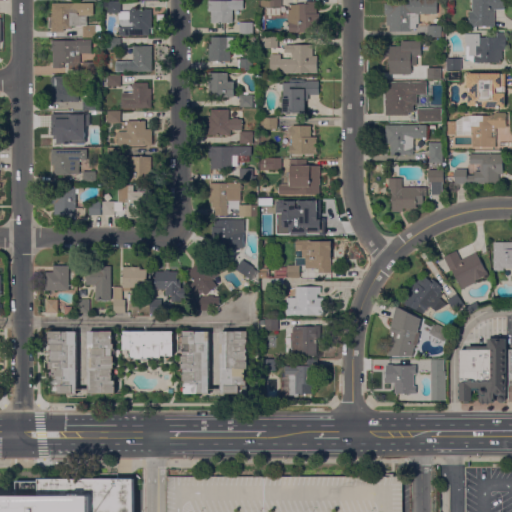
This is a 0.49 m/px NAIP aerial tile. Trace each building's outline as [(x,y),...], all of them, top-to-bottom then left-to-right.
[(243,0),(244,10),(233,10),(233,23),(212,23),(211,12),(208,12),(208,1),(243,0)] [(390,32),(390,25),(387,25),(387,14),(385,15),(385,4),(393,4),(393,5),(410,4),(410,0),(437,0),(438,14),(420,14),(420,24),(417,24),(417,29),(412,29),(412,31),(390,32)] [(504,0),(504,10),(494,10),(494,26),(486,26),(486,28),(483,28),(483,26),(477,26),(477,31),(472,31),(472,27),(470,27),(470,21),(469,21),(469,18),(470,18),(470,12),(473,12),(473,0),(504,0)] [(130,12),(130,10),(131,10),(131,8),(137,8),(137,10),(152,10),(152,28),(149,28),(149,35),(129,35),(129,36),(123,36),(123,35),(120,35),(120,31),(119,31),(119,29),(120,29),(120,26),(121,26),(120,24),(120,13),(108,13),(105,13),(105,2),(121,2),(121,12),(130,12)] [(289,10),(292,10),(292,5),(298,5),(298,4),(307,4),(306,2),(317,2),(317,14),(320,14),(320,32),(290,32),(289,10)] [(87,25),(97,25),(97,37),(84,37),(84,26),(82,26),(72,26),(72,29),(64,29),(64,32),(52,32),(52,28),(52,21),(53,21),(53,3),(93,3),(93,15),(87,15),(87,25)] [(255,31),(253,31),(253,34),(240,34),(239,23),(253,22),(253,26),(255,26),(255,31)] [(428,38),(428,25),(441,25),(441,32),(444,32),(444,37),(428,38)] [(480,34),(480,37),(498,37),(498,33),(506,33),(506,37),(507,37),(507,50),(502,50),(502,60),(500,60),(500,63),(474,63),(470,60),(467,60),(466,43),(465,43),(465,34),(480,34)] [(212,45),(212,37),(236,38),(236,40),(237,40),(237,44),(236,44),(236,50),(231,49),(231,55),(232,55),(232,60),(230,60),(230,63),(226,63),(226,61),(209,61),(209,45),(212,45)] [(265,48),(265,37),(278,37),(278,48),(265,48)] [(121,39),(121,50),(108,50),(108,39),(121,39)] [(54,68),(54,52),(52,52),(52,49),(53,49),(53,44),(52,44),(52,41),(76,41),(76,40),(92,40),(92,54),(80,54),(81,51),(77,51),(77,52),(80,52),(79,55),(81,55),(81,63),(80,63),(80,69),(79,69),(79,74),(66,74),(67,68),(69,68),(69,63),(64,63),(64,68),(54,68)] [(421,41),(421,56),(417,56),(417,65),(411,66),(411,68),(413,68),(413,72),(412,72),(412,74),(391,75),(390,67),(389,67),(389,57),(385,57),(385,46),(402,46),(402,41),(421,41)] [(271,74),(271,55),(281,55),(282,60),(292,60),(292,53),(285,53),(285,45),(313,45),(313,56),(318,56),(318,73),(271,74)] [(116,72),(116,62),(134,61),(134,46),(152,46),(153,72),(116,72)] [(258,66),(254,67),(254,70),(240,71),(240,59),(253,59),(253,61),(258,61),(258,66)] [(447,70),(447,59),(462,59),(462,70),(459,70),(459,80),(448,80),(448,70),(447,70)] [(97,74),(83,74),(83,62),(97,62),(97,74)] [(442,68),(442,80),(428,80),(428,68),(442,68)] [(229,82),(235,82),(234,97),(210,97),(210,73),(229,73),(229,82)] [(506,74),(506,108),(484,108),(484,106),(469,106),(470,105),(468,105),(468,86),(467,86),(467,76),(468,76),(468,74),(506,74)] [(108,75),(121,75),(121,86),(108,86),(108,75)] [(53,78),(53,76),(80,77),(80,102),(53,101),(53,83),(50,83),(50,78),(53,78)] [(319,95),(309,95),(309,101),(305,101),(305,113),(283,113),(284,90),(280,90),(280,84),(284,84),(284,83),(290,83),(290,80),(305,80),(305,81),(319,81),(319,95)] [(413,112),(409,112),(409,115),(386,115),(386,105),(385,105),(384,99),(386,99),(385,83),(427,82),(427,94),(417,94),(417,104),(413,104),(413,112)] [(122,99),(123,99),(122,93),(133,92),(133,83),(149,83),(149,89),(152,89),(152,108),(122,109),(122,99)] [(253,95),(253,107),(240,107),(240,95),(253,95)] [(84,97),(97,97),(96,110),(84,110),(84,97)] [(418,121),(418,108),(442,108),(442,122),(432,122),(418,121)] [(209,135),(209,117),(211,117),(212,109),(230,110),(229,119),(233,119),(233,118),(238,118),(238,120),(242,120),(242,130),(233,130),(233,131),(231,131),(231,135),(209,135)] [(121,112),(121,123),(108,123),(108,112),(121,112)] [(91,113),(92,126),(79,126),(79,128),(81,128),(81,134),(79,134),(80,136),(55,137),(55,127),(54,127),(54,122),(55,122),(55,114),(91,113)] [(491,116),(491,115),(495,115),(495,113),(506,113),(506,115),(507,115),(507,126),(506,126),(506,129),(496,128),(496,147),(473,147),(473,133),(472,133),(472,136),(447,136),(447,122),(457,122),(457,121),(463,117),(471,116),(491,116)] [(278,118),(278,129),(264,129),(264,118),(278,118)] [(118,145),(118,132),(128,132),(128,121),(146,121),(146,129),(153,129),(153,145),(118,145)] [(427,125),(427,139),(414,139),(414,155),(391,155),(391,144),(386,144),(386,126),(427,125)] [(290,154),(290,146),(292,146),(292,136),(290,136),(290,129),(292,129),(292,126),(311,126),(311,138),(318,138),(318,140),(317,140),(317,152),(318,152),(318,154),(290,154)] [(253,132),(253,144),(240,144),(240,132),(253,132)] [(97,147),(83,147),(83,135),(97,135),(97,147)] [(443,143),(443,163),(430,163),(430,143),(443,143)] [(252,146),(252,156),(238,156),(238,166),(233,166),(233,169),(211,169),(211,158),(209,158),(209,147),(252,146)] [(121,160),(108,160),(108,148),(122,148),(121,160)] [(55,165),(52,165),(52,149),(88,150),(87,160),(80,160),(80,174),(70,174),(70,175),(55,175),(55,165)] [(455,184),(455,170),(467,170),(467,176),(475,176),(475,172),(481,172),(481,165),(470,165),(470,154),(504,154),(503,174),(500,174),(500,184),(455,184)] [(152,173),(149,173),(149,182),(123,181),(124,163),(127,163),(128,159),(130,159),(130,156),(152,156),(152,173)] [(282,170),(260,170),(260,158),(282,158),(282,170)] [(289,185),(289,174),(290,174),(290,160),(307,160),(307,166),(320,166),(320,167),(321,167),(321,173),(320,173),(320,178),(321,179),(321,184),(320,185),(320,195),(280,195),(280,185),(289,185)] [(252,169),(252,180),(240,180),(240,169),(252,169)] [(442,184),(442,194),(432,194),(432,184),(429,184),(429,170),(444,170),(444,184),(442,184)] [(97,172),(97,183),(84,183),(84,172),(97,172)] [(392,211),(393,193),(391,193),(391,189),(389,189),(389,179),(403,179),(403,188),(427,188),(427,196),(424,196),(424,204),(417,204),(417,209),(404,208),(404,212),(392,211)] [(216,216),(216,208),(213,208),(213,203),(210,203),(210,184),(242,184),(242,191),(241,191),(241,201),(228,201),(228,216),(216,216)] [(128,202),(119,202),(119,186),(134,186),(134,192),(152,192),(152,219),(130,219),(130,217),(128,217),(128,216),(128,202)] [(86,217),(77,217),(77,218),(67,218),(67,215),(55,215),(56,204),(52,204),(52,196),(56,196),(56,193),(65,193),(66,187),(77,187),(76,189),(79,189),(79,194),(77,194),(77,208),(86,208),(86,217)] [(283,210),(270,210),(270,199),(283,199),(283,210)] [(90,215),(90,201),(101,202),(101,215),(90,215)] [(103,214),(103,201),(115,202),(115,215),(103,214)] [(259,206),(258,217),(240,217),(240,205),(259,206)] [(316,206),(316,213),(323,213),(323,235),(295,235),(295,227),(286,227),(286,213),(293,213),(293,206),(316,206)] [(246,220),(246,232),(244,232),(244,248),(237,248),(237,250),(227,250),(227,245),(213,245),(213,228),(215,228),(215,220),(246,220)] [(303,251),(296,251),(296,241),(331,241),(331,243),(332,243),(333,244),(333,248),(332,248),(331,273),(319,273),(319,269),(306,269),(306,265),(295,265),(296,257),(303,257),(303,251)] [(511,242),(511,268),(504,268),(504,271),(494,271),(495,242),(511,242)] [(476,253),(486,271),(487,270),(489,274),(476,281),(477,283),(463,290),(453,270),(451,271),(444,258),(457,251),(461,260),(476,253)] [(206,295),(203,291),(200,293),(198,290),(196,292),(191,285),(196,281),(188,272),(197,265),(196,263),(204,256),(219,275),(218,276),(223,282),(206,295)] [(252,281),(236,271),(242,260),(258,270),(252,281)] [(70,290),(46,290),(46,272),(54,272),(54,266),(70,266),(70,290)] [(300,266),(300,278),(287,278),(288,266),(300,266)] [(112,300),(97,300),(97,286),(87,286),(87,267),(112,267),(112,300)] [(141,267),(141,269),(147,269),(147,286),(136,286),(136,288),(131,288),(131,291),(124,291),(124,267),(141,267)] [(165,272),(165,271),(170,271),(170,272),(178,272),(178,280),(182,280),(181,288),(186,288),(186,298),(182,298),(182,301),(173,301),(173,296),(167,296),(167,289),(156,289),(156,272),(165,272)] [(442,290),(440,293),(443,295),(440,298),(448,305),(437,311),(434,309),(430,306),(424,314),(399,301),(415,281),(417,283),(420,279),(422,280),(425,277),(428,279),(430,277),(442,287),(441,289),(442,290)] [(285,288),(271,288),(271,279),(285,279),(285,288)] [(114,287),(123,287),(123,300),(126,300),(126,313),(114,313),(114,287)] [(296,287),(321,287),(321,294),(318,294),(318,298),(324,298),(324,315),(287,315),(287,298),(296,298),(296,287)] [(457,294),(464,305),(456,312),(448,301),(457,294)] [(200,297),(207,297),(208,295),(219,295),(218,306),(213,306),(213,311),(200,311),(200,297)] [(59,313),(47,313),(46,300),(59,300),(59,313)] [(90,313),(78,313),(78,300),(90,300),(90,313)] [(151,300),(163,300),(163,313),(151,313),(151,300)] [(476,301),(480,307),(470,312),(467,306),(476,301)] [(71,316),(62,316),(62,305),(71,305),(71,316)] [(394,333),(391,333),(397,306),(422,319),(418,332),(421,333),(418,346),(416,345),(413,356),(388,356),(394,333)] [(266,331),(266,319),(279,319),(279,330),(266,331)] [(434,324),(450,332),(445,342),(429,334),(434,324)] [(317,355),(293,355),(293,347),(289,347),(289,334),(293,334),(293,327),(317,326),(317,355)] [(78,394),(59,394),(59,386),(52,386),(52,381),(54,381),(54,377),(53,377),(53,369),(50,369),(50,356),(52,356),(52,344),(50,344),(50,331),(63,331),(63,332),(78,332),(78,394)] [(222,331),(249,331),(249,344),(247,344),(247,356),(249,356),(249,369),(246,369),(246,381),(248,381),(248,393),(222,393),(222,331)] [(89,332),(114,332),(114,344),(115,344),(115,349),(114,349),(114,357),(115,357),(115,369),(113,369),(113,381),(117,381),(117,394),(89,394),(89,332)] [(174,332),(174,356),(166,356),(166,355),(162,355),(162,357),(150,357),(150,359),(137,359),(137,358),(125,358),(125,335),(125,332),(174,332)] [(210,394),(186,394),(186,381),(184,381),(184,369),(183,369),(183,356),(184,356),(184,332),(210,332),(210,394)] [(480,402),(481,388),(473,388),(473,401),(470,401),(468,403),(465,403),(464,401),(461,401),(461,350),(468,350),(468,346),(488,347),(488,339),(506,339),(506,401),(505,403),(501,403),(499,401),(499,396),(495,396),(495,399),(496,399),(496,401),(495,403),(480,402)] [(262,360),(277,360),(277,371),(262,371),(262,360)] [(431,360),(444,360),(445,372),(446,372),(446,401),(432,401),(431,360)] [(417,365),(417,374),(421,374),(421,386),(415,386),(415,393),(395,394),(395,382),(390,382),(389,366),(417,365)] [(318,366),(318,384),(314,384),(314,394),(299,394),(299,397),(295,397),(295,396),(281,396),(281,367),(291,366),(318,366)] [(166,511),(167,476),(404,477),(403,511),(166,511)] [(0,511),(0,496),(39,497),(40,480),(134,479),(134,511),(0,511)]
